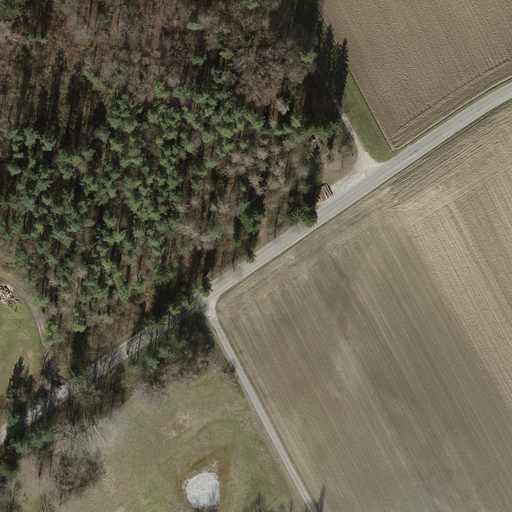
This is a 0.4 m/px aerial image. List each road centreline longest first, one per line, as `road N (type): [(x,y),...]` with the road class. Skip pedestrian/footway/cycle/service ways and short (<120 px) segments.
road 1 (tertiary): [(0,437),(511,91)]
road 2 (track): [(315,511),(204,297)]
road 3 (track): [(270,0),(379,177)]
road 4 (track): [(60,395),(35,313),(0,277)]
